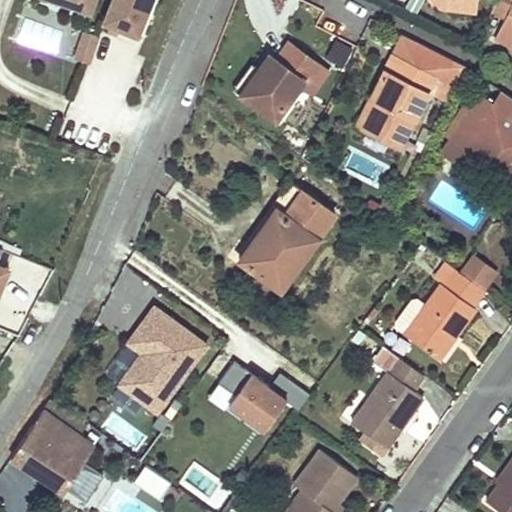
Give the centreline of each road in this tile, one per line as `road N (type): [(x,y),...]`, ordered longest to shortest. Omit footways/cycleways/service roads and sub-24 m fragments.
road 1 (residential): [(201,0),(56,337),(0,429)]
road 2 (residential): [(407,511),(511,362)]
